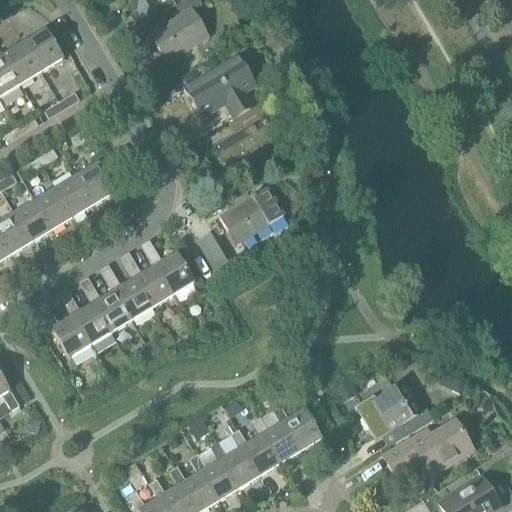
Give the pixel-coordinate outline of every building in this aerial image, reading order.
[(125,0),(133,13),(135,12),(143,26),(163,15),(155,1),(156,0),(125,0)] [(201,6),(197,0),(189,0),(175,9),(181,18),(150,37),(167,65),(208,40),(191,12),(201,6)] [(64,65),(46,35),(25,47),(43,77),(64,65)] [(43,77),(25,47),(4,60),(23,89),(43,77)] [(215,50),(205,56),(209,63),(219,57),(215,50)] [(233,123),(256,110),(247,95),(257,89),(238,58),(182,92),(201,123),(224,109),(233,123)] [(23,89),(4,60),(0,62),(0,98),(2,102),(23,89)] [(181,94),(175,83),(160,92),(165,103),(181,94)] [(75,97),(61,106),(65,114),(80,105),(75,97)] [(65,114),(61,106),(45,116),(49,124),(65,114)] [(256,110),(233,123),(228,126),(236,138),(218,150),(235,178),(280,151),(263,123),(270,119),(262,107),(256,111),(256,110)] [(20,131),(25,139),(39,130),(34,122),(20,131)] [(25,139),(20,131),(4,141),(8,148),(25,139)] [(86,133),(71,142),(76,150),(91,141),(86,133)] [(38,162),(43,170),(57,161),(53,153),(38,162)] [(43,170),(38,162),(22,172),(27,180),(43,170)] [(76,180),(94,210),(116,197),(97,167),(76,180)] [(12,179),(0,186),(0,190),(3,195),(17,187),(12,179)] [(94,210),(76,180),(55,192),(74,222),(94,210)] [(284,219),(266,190),(219,220),(228,234),(232,231),(241,245),(284,219)] [(35,205),(53,235),(74,222),(55,192),(35,205)] [(35,205),(15,217),(33,247),(53,235),(35,205)] [(0,225),(0,239),(12,260),(33,247),(15,217),(0,225)] [(197,244),(220,280),(232,273),(210,237),(197,244)] [(0,266),(12,260),(0,239),(0,266)] [(174,302),(195,289),(176,257),(164,266),(150,244),(141,249),(154,271),(155,271),(174,302)] [(155,271),(154,271),(142,278),(129,257),(121,262),(134,283),(153,314),(174,302),(155,271)] [(134,283),(122,291),(109,270),(100,275),(113,297),(114,296),(133,327),(153,314),(134,283)] [(114,296),(113,297),(102,303),(89,282),(80,288),(93,309),(94,309),(112,339),(133,327),(114,296)] [(94,309),(93,309),(81,316),(68,295),(60,300),(73,322),(73,321),(91,352),(112,339),(94,309)] [(73,322),(60,329),(47,308),(39,313),(44,320),(37,325),(45,339),(52,334),(70,364),(91,352),(73,321),(73,322)] [(166,351),(159,339),(146,348),(153,359),(166,351)] [(0,380),(0,403),(4,401),(12,416),(20,411),(10,394),(8,395),(0,380)] [(465,386),(458,383),(453,394),(459,397),(465,386)] [(350,384),(333,394),(341,408),(358,397),(350,384)] [(397,445),(433,423),(426,412),(420,415),(403,387),(386,398),(387,399),(379,404),(374,397),(355,409),(376,443),(390,435),(397,445)] [(283,428),(301,457),(323,444),(305,414),(288,424),(280,410),(272,415),(281,429),(283,428)] [(41,425),(37,423),(29,421),(24,434),(32,436),(37,438),(39,432),(40,429),(41,425)] [(187,429),(188,430),(196,443),(210,435),(201,422),(201,421),(187,429)] [(283,428),(281,429),(269,437),(260,423),(252,428),(260,441),(262,440),(280,470),(301,457),(283,428)] [(397,481),(422,466),(430,478),(474,452),(457,425),(433,439),(428,431),(383,458),(391,473),(397,481)] [(262,440),(260,441),(248,449),(239,435),(232,440),(240,454),(242,453),(260,482),(280,470),(262,440)] [(10,445),(7,440),(0,444),(4,449),(10,445)] [(242,453),(240,454),(228,461),(219,448),(211,453),(219,467),(221,466),(239,495),(260,482),(242,453)] [(221,466),(219,467),(207,475),(198,460),(190,465),(199,480),(201,478),(219,507),(239,495),(221,466)] [(201,478),(199,480),(186,487),(177,473),(170,478),(179,492),(180,491),(193,511),(211,511),(219,507),(201,478)] [(503,511),(482,479),(438,507),(440,511),(503,511)] [(193,511),(180,491),(179,492),(166,499),(158,486),(150,491),(158,504),(160,503),(165,511),(193,511)] [(165,511),(160,503),(158,504),(145,511),(137,498),(129,503),(134,511),(165,511)]
